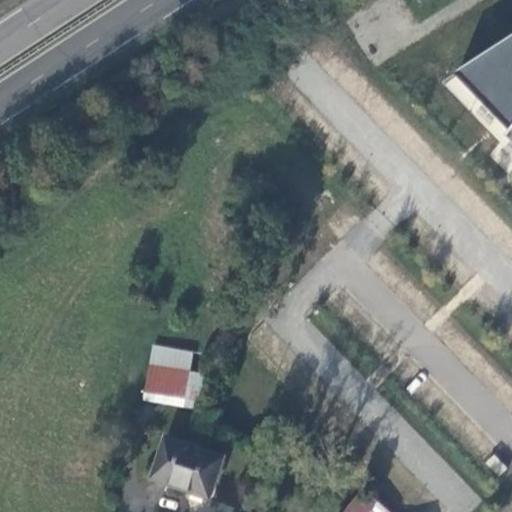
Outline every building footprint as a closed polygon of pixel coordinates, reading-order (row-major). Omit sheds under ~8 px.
[(511,154),(511,36),(444,83),(511,154)] [(194,353),(154,346),(145,400),(201,410),(207,375),(190,373),(194,353)] [(225,458),(168,439),(154,479),(211,498),(225,458)] [(468,511),(479,502),(449,472),(432,490),(454,511),(468,511)] [(351,505),(345,511),(390,511),(364,489),(351,505)]
